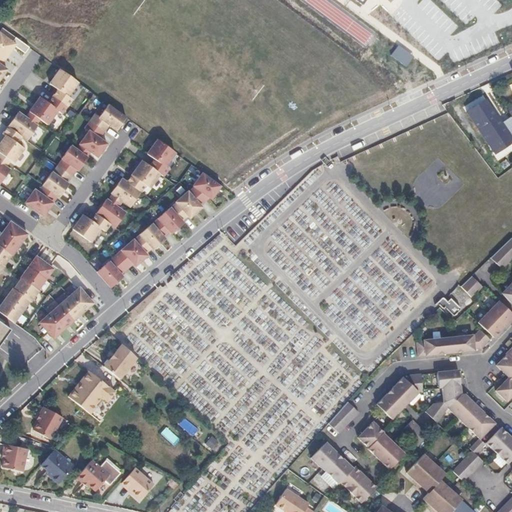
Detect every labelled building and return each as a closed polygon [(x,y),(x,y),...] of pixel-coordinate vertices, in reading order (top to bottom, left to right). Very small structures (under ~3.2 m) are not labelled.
[(0,32),(0,54),(5,59),(15,46),(24,53),(29,47),(15,37),(12,41),(0,32)] [(78,83),(59,69),(49,83),(57,89),(52,96),(66,106),(71,99),(68,97),(78,83)] [(61,113),(66,106),(52,96),(47,102),(39,96),(28,111),(47,125),(58,111),(61,113)] [(94,114),(89,121),(104,132),(109,125),(116,131),(126,118),(108,105),(99,117),(94,114)] [(27,141),(38,126),(17,112),(7,126),(27,141)] [(99,139),(104,132),(89,121),(83,128),(88,132),(79,144),(97,158),(106,144),(99,139)] [(507,121),(503,124),(508,131),(511,128),(507,121)] [(503,124),(496,128),(511,152),(511,151),(511,137),(508,131),(503,124)] [(19,138),(5,128),(1,133),(4,135),(0,141),(0,153),(13,163),(23,149),(16,144),(19,138)] [(164,167),(174,153),(157,140),(146,154),(154,160),(149,167),(159,174),(163,176),(168,170),(164,167)] [(61,160),(57,166),(71,176),(76,170),(78,171),(87,158),(70,146),(60,159),(61,160)] [(149,188),(159,174),(149,167),(141,161),(131,175),(126,171),(121,179),(134,188),(139,181),(149,188)] [(0,163),(0,175),(3,178),(9,170),(0,163)] [(42,185),(43,186),(57,196),(59,197),(68,184),(67,183),(71,176),(57,166),(52,173),(51,173),(42,185)] [(210,199),(220,186),(202,173),(192,186),(194,187),(188,192),(199,206),(208,198),(210,199)] [(134,188),(121,179),(111,193),(131,208),(141,193),(134,188)] [(34,189),(29,197),(47,210),(57,196),(43,186),(38,192),(34,189)] [(170,208),(181,222),(187,216),(189,218),(201,207),(199,206),(188,192),(187,192),(175,202),(176,203),(170,208)] [(29,197),(24,203),(43,216),(47,210),(29,197)] [(106,199),(95,214),(109,223),(116,229),(126,214),(106,199)] [(151,224),(163,238),(169,232),(171,234),(183,223),(181,222),(170,208),(169,208),(157,218),(158,219),(151,224)] [(109,223),(95,214),(90,220),(83,215),(73,228),(91,242),(101,228),(104,230),(109,223)] [(11,256),(26,234),(10,222),(0,234),(0,270),(3,266),(3,265),(10,255),(11,256)] [(133,240),(145,254),(151,248),(153,250),(165,239),(163,238),(151,224),(139,234),(140,235),(133,240)] [(511,255),(511,239),(511,238),(490,258),(500,267),(511,255)] [(145,254),(133,240),(121,250),(121,251),(115,256),(126,269),(127,268),(133,263),(135,266),(146,255),(145,254)] [(37,290),(52,269),(35,256),(24,271),(20,278),(20,279),(13,289),(12,289),(0,305),(0,313),(14,323),(30,300),(31,301),(38,291),(37,290)] [(120,274),(126,269),(115,256),(114,256),(112,257),(96,272),(110,288),(122,277),(120,274)] [(481,286),(471,277),(461,287),(460,287),(470,297),(481,286)] [(511,284),(511,285),(510,283),(499,295),(511,307),(511,284)] [(40,322),(53,337),(92,303),(78,287),(40,322)] [(452,296),(442,300),(448,315),(458,311),(452,296)] [(511,318),(497,303),(477,323),(492,337),(493,338),(511,318)] [(0,342),(9,330),(0,322),(0,342)] [(472,337),(433,342),(445,354),(473,351),(473,350),(480,350),(488,342),(478,332),(472,337)] [(136,358),(121,344),(102,367),(118,380),(136,358)] [(511,346),(505,354),(506,355),(496,365),(508,377),(494,391),(505,401),(510,396),(511,394),(511,381),(510,380),(511,377),(511,346)] [(75,389),(74,388),(67,397),(89,414),(95,406),(94,405),(100,397),(106,402),(114,392),(107,387),(104,390),(97,383),(99,381),(87,371),(79,381),(81,382),(75,389)] [(441,403),(431,404),(424,412),(435,422),(446,409),(478,439),(493,424),(462,394),(459,394),(456,373),(456,371),(435,373),(436,388),(440,388),(441,403)] [(401,378),(397,382),(390,389),(406,404),(417,393),(422,393),(420,375),(408,376),(403,381),(401,378)] [(99,381),(97,383),(104,390),(107,387),(99,381)] [(390,389),(385,394),(401,410),(406,404),(390,389)] [(385,394),(375,405),(382,412),(391,421),(401,410),(385,394)] [(358,413),(346,402),(327,423),(338,434),(358,413)] [(41,416),(39,420),(34,429),(50,439),(62,417),(43,406),(39,414),(41,416)] [(372,422),(357,438),(368,448),(367,449),(389,470),(404,454),(382,434),(383,433),(372,422)] [(410,422),(401,434),(417,446),(426,435),(410,422)] [(498,429),(484,443),(507,465),(511,460),(511,438),(500,427),(498,429)] [(484,446),(479,440),(469,450),(471,452),(474,455),(484,446)] [(324,442),(309,458),(337,484),(338,482),(360,503),(375,488),(353,467),(352,468),(341,457),(337,462),(332,457),(336,453),(324,442)] [(4,455),(3,459),(1,468),(22,472),(27,450),(3,445),(1,455),(4,455)] [(49,454),(41,464),(49,472),(52,474),(50,476),(58,483),(73,466),(54,449),(49,454)] [(474,455),(471,452),(452,471),(462,482),(481,462),(474,455)] [(336,453),(332,457),(337,462),(341,457),(336,453)] [(443,475),(421,455),(405,474),(427,493),(421,500),(435,511),(449,511),(451,511),(452,511),(472,511),(438,481),(443,475)] [(98,466),(90,460),(75,477),(82,483),(83,481),(87,484),(94,490),(103,480),(108,484),(113,479),(119,472),(114,467),(104,459),(98,466)] [(151,484),(132,468),(120,482),(130,491),(128,493),(137,501),(151,484)] [(120,482),(118,484),(128,493),(130,491),(120,482)] [(285,490),(274,506),(283,511),(311,511),(304,507),(306,505),(285,490)] [(511,511),(511,499),(498,511),(511,511)]
